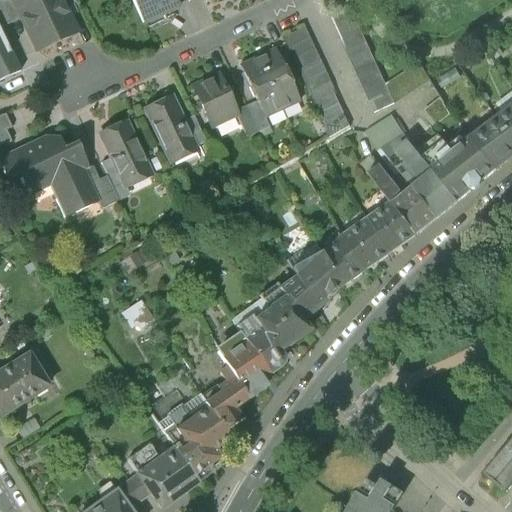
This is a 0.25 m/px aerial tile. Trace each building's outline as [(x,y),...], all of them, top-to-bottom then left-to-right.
[(14,0),(6,0),(0,3),(11,25),(21,20),(13,2),(15,1),(14,0)] [(21,20),(37,53),(77,34),(65,9),(60,0),(29,0),(17,6),(15,1),(13,2),(21,20)] [(60,0),(65,9),(76,4),(73,0),(60,0)] [(130,0),(142,25),(178,8),(174,0),(130,0)] [(0,30),(11,25),(0,3),(0,30)] [(355,19),(350,8),(330,17),(335,28),(355,19)] [(360,29),(355,19),(335,28),(340,39),(360,29)] [(283,39),(288,50),(309,40),(304,29),(283,39)] [(365,40),(360,29),(340,39),(345,50),(365,40)] [(0,82),(20,73),(0,31),(0,82)] [(288,50),(293,61),(314,51),(309,40),(288,50)] [(370,51),(365,40),(345,50),(350,60),(370,51)] [(293,61),(298,72),(319,62),(314,51),(293,61)] [(375,62),(370,51),(350,60),(355,71),(375,62)] [(274,52),(258,60),(281,111),(298,103),(274,52)] [(265,119),(281,111),(258,60),(241,67),(257,103),(265,119)] [(298,72),(303,83),(324,73),(319,62),(298,72)] [(380,73),(375,62),(355,71),(360,82),(380,73)] [(303,83),(308,93),(329,83),(324,73),(303,83)] [(385,84),(380,73),(360,82),(365,93),(385,84)] [(193,89),(211,129),(235,117),(236,117),(235,113),(218,78),(193,89)] [(431,81),(423,86),(436,107),(443,102),(431,81)] [(308,93),(313,104),(334,94),(329,83),(308,93)] [(390,95),(385,84),(365,93),(370,104),(390,95)] [(313,104),(318,115),(339,105),(334,94),(313,104)] [(395,105),(390,95),(370,104),(375,115),(395,105)] [(158,138),(169,161),(195,149),(182,123),(172,101),(147,114),(155,130),(153,132),(156,138),(158,138)] [(257,103),(245,108),(258,134),(269,128),(265,119),(257,103)] [(318,115),(323,126),(345,116),(339,105),(318,115)] [(246,139),(258,134),(245,108),(235,113),(236,117),(235,117),(246,139)] [(511,110),(472,140),(497,172),(511,160),(511,110)] [(0,118),(0,159),(4,157),(0,148),(11,143),(6,132),(11,130),(5,116),(0,118)] [(350,128),(345,116),(323,126),(329,139),(350,128)] [(371,131),(383,150),(404,136),(392,117),(371,131)] [(182,123),(195,149),(205,144),(193,118),(182,123)] [(111,160),(123,186),(149,174),(138,151),(139,148),(137,143),(134,143),(127,127),(101,139),(111,160)] [(472,140),(454,154),(432,171),(436,175),(458,204),(497,172),(472,140)] [(423,176),(426,180),(433,174),(409,143),(399,151),(418,176),(421,177),(423,176)] [(423,159),(432,171),(454,154),(444,143),(423,159)] [(64,220),(66,219),(33,148),(31,144),(4,157),(0,159),(0,166),(18,204),(50,189),(64,220)] [(53,150),(33,148),(66,219),(98,204),(98,206),(104,203),(95,184),(77,145),(63,151),(59,144),(54,146),(53,150)] [(101,165),(106,178),(113,191),(123,186),(111,160),(101,165)] [(392,205),(393,206),(400,200),(397,196),(399,195),(399,192),(379,167),(368,176),(392,205)] [(435,176),(433,174),(426,180),(413,190),(438,220),(458,204),(436,175),(435,176)] [(118,203),(113,191),(106,178),(95,184),(104,203),(98,206),(101,211),(118,203)] [(413,190),(400,200),(393,206),(418,236),(438,220),(413,190)] [(392,205),(368,222),(391,255),(418,236),(393,206),(392,205)] [(368,222),(344,239),(367,272),(391,255),(368,222)] [(344,239),(321,255),(340,291),(341,291),(367,272),(344,239)] [(286,264),(291,272),(321,255),(316,246),(286,264)] [(340,291),(321,255),(291,272),(293,275),(294,275),(296,279),(314,312),(340,291)] [(314,312),(296,279),(291,282),(279,290),(276,285),(259,298),(268,312),(291,345),(309,333),(303,324),(316,314),(314,312)] [(238,334),(244,343),(267,377),(281,367),(283,360),(278,354),(291,345),(268,312),(255,321),(252,317),(235,329),(238,334)] [(216,350),(222,359),(244,343),(238,334),(216,350)] [(233,378),(247,402),(265,389),(260,382),(267,377),(244,343),(222,359),(221,360),(227,369),(233,378)] [(0,373),(0,417),(47,388),(28,356),(0,373)] [(147,413),(173,451),(174,450),(174,451),(183,444),(175,432),(207,410),(204,406),(205,405),(201,399),(193,386),(181,369),(155,388),(164,401),(147,413)] [(218,375),(224,384),(233,378),(227,369),(218,375)] [(216,388),(205,396),(228,432),(242,423),(234,411),(247,402),(233,378),(224,384),(217,390),(216,388)] [(225,434),(228,432),(205,396),(201,398),(201,399),(205,405),(204,406),(207,410),(225,434)] [(174,450),(173,451),(197,485),(198,484),(209,477),(210,466),(210,465),(218,459),(213,452),(229,441),(225,434),(207,410),(175,432),(183,444),(174,451),(174,450)] [(511,443),(485,475),(507,494),(511,488),(511,443)] [(127,462),(137,477),(159,461),(149,446),(127,462)] [(173,451),(159,461),(137,477),(150,495),(161,510),(197,485),(173,451)] [(137,477),(126,485),(139,503),(150,495),(137,477)] [(367,482),(349,511),(348,511),(393,511),(404,496),(383,482),(379,489),(367,482)] [(128,511),(139,503),(126,485),(114,493),(115,494),(116,493),(128,511)] [(89,511),(129,511),(128,511),(116,493),(115,494),(89,511)]
